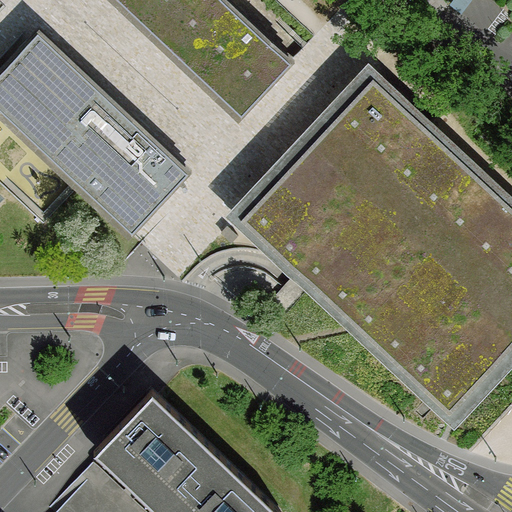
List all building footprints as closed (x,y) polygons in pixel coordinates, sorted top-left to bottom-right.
[(104,0),(229,118),(289,55),(231,0),(104,0)] [(0,76),(0,112),(127,238),(134,229),(188,171),(36,36),(0,76)] [(511,219),(348,73),(206,223),(247,261),(420,420),(511,338),(511,219)] [(153,387),(103,442),(109,448),(137,475),(147,484),(174,510),(225,456),(162,396),(153,387)] [(282,511),(283,511),(225,456),(174,510),(176,511),(282,511)]
